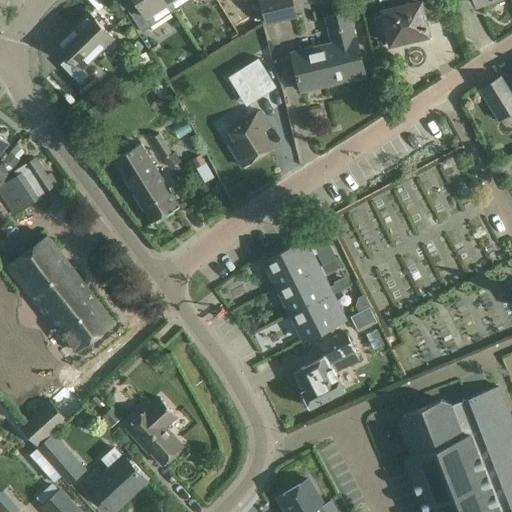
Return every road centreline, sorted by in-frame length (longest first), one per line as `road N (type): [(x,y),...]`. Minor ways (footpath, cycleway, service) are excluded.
road 1 (residential): [(163,283),(235,225),(511,46)]
road 2 (residential): [(163,283),(44,130),(8,59)]
road 3 (residential): [(221,511),(258,463),(257,428),(219,358),(163,283)]
